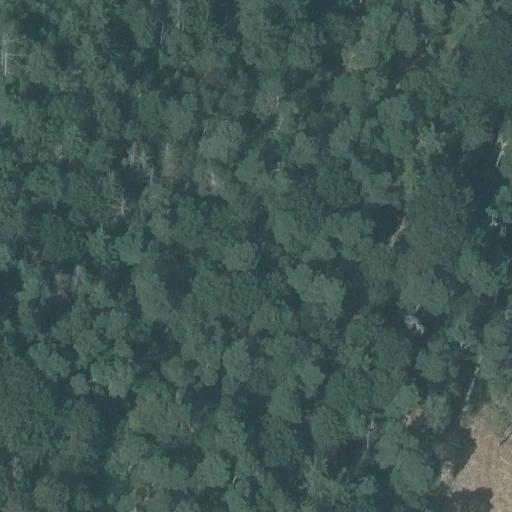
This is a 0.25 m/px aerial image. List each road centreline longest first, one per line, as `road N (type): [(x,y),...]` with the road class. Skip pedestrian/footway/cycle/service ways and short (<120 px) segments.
road 1 (track): [(448,0),(290,511)]
road 2 (track): [(511,266),(441,511)]
